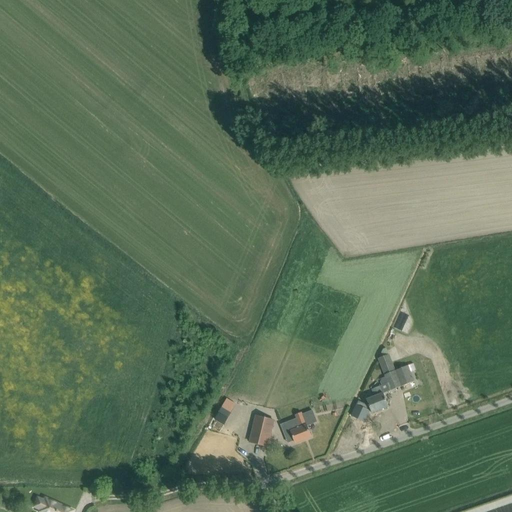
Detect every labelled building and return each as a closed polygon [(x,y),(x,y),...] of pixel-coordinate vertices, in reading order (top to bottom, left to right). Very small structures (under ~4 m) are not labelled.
[(392,363),(391,360),(389,354),(378,359),(385,375),(388,383),(372,389),(375,397),(367,400),(368,404),(372,413),(389,406),(384,394),(414,382),(411,372),(408,366),(396,371),(392,363)] [(216,417),(227,423),(238,403),(227,398),(216,417)] [(365,423),(370,411),(357,404),(351,416),(365,423)] [(297,419),(285,424),(288,433),(291,432),(295,441),(296,443),(311,437),(307,426),(317,422),(313,411),(302,415),(303,418),(298,420),(297,419)] [(251,442),(267,447),(274,420),(257,416),(251,442)] [(216,420),(213,428),(222,431),(225,422),(216,420)] [(45,500),(36,496),(31,507),(40,511),(41,511),(70,511),(71,511),(45,500)]
